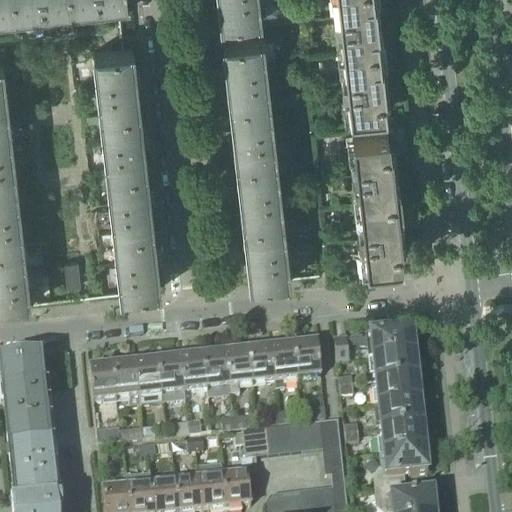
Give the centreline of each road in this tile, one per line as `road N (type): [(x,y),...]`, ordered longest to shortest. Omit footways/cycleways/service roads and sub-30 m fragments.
road 1 (residential): [(195,316),(157,0)]
road 2 (secondary): [(443,0),(470,280)]
road 3 (residential): [(195,316),(470,280)]
road 4 (secondary): [(470,280),(496,511)]
road 5 (secondary): [(511,219),(494,53),(497,0)]
road 6 (residential): [(0,338),(195,316)]
